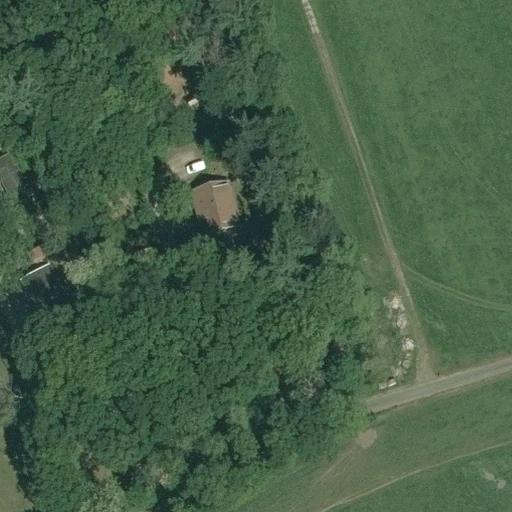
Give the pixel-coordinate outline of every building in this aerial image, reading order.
[(9,159),(0,164),(0,184),(2,184),(15,207),(30,198),(9,159)] [(224,190),(190,199),(193,210),(197,222),(205,220),(209,237),(235,230),(227,200),(224,190)] [(32,221),(26,210),(18,215),(24,225),(32,221)] [(48,267),(20,285),(32,304),(59,286),(48,267)] [(28,434),(41,455),(63,442),(50,421),(28,434)]
